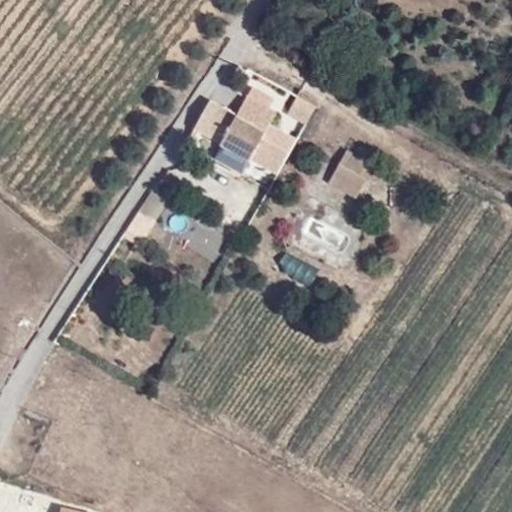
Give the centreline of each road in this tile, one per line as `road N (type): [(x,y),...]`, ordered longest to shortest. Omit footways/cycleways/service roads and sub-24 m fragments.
road 1 (track): [(233,38),(297,74),(375,134)]
road 2 (track): [(0,180),(94,259)]
